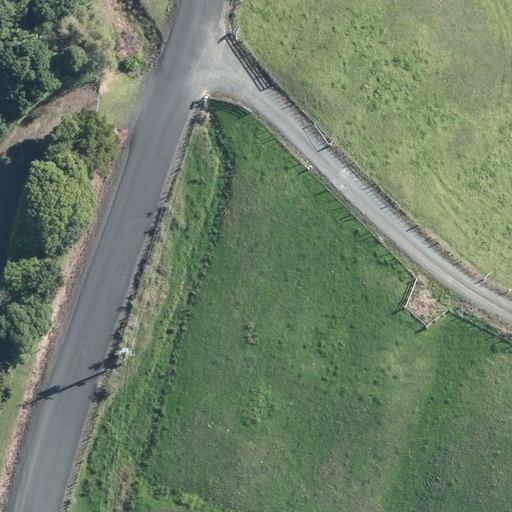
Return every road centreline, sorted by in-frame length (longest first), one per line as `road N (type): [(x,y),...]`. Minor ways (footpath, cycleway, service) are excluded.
road 1 (unclassified): [(46,511),(202,0)]
road 2 (unknown): [(192,30),(263,79),(460,268),(511,296)]
